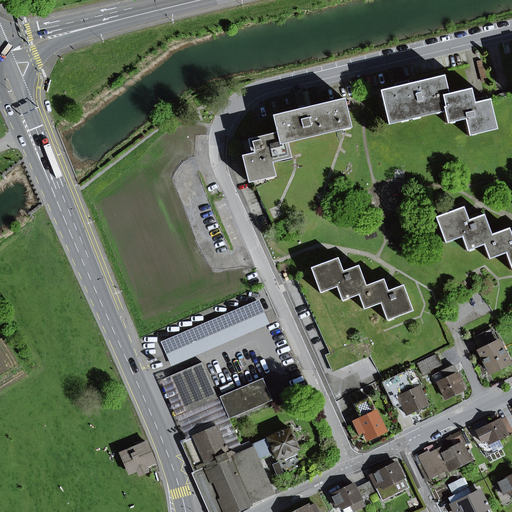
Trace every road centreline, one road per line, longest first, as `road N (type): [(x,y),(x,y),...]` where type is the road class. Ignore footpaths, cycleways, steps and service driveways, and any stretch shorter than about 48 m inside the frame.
road 1 (residential): [(351,466),(222,176),(219,127),(251,91),(511,29)]
road 2 (primary): [(185,511),(20,111)]
road 3 (primary): [(201,0),(55,36)]
road 4 (residential): [(511,390),(401,444)]
